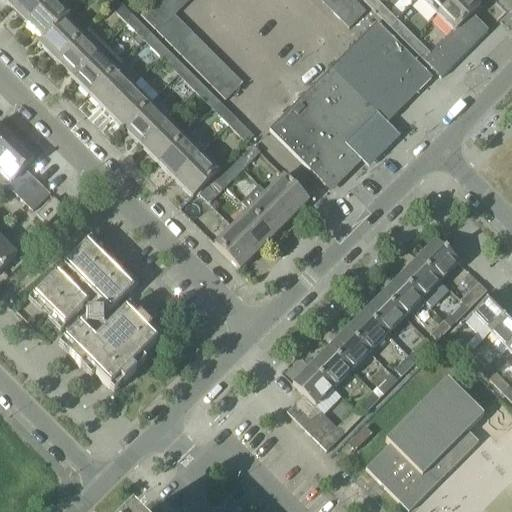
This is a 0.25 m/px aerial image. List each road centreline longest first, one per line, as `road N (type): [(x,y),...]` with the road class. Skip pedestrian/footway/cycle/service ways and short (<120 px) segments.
road 1 (residential): [(255,333),(0,77)]
road 2 (residential): [(255,333),(439,151)]
road 3 (unknown): [(283,50),(276,146),(354,235)]
road 4 (residential): [(104,484),(0,380)]
road 5 (residential): [(161,427),(255,333)]
road 6 (residential): [(197,511),(182,489),(204,461),(181,453),(161,427)]
